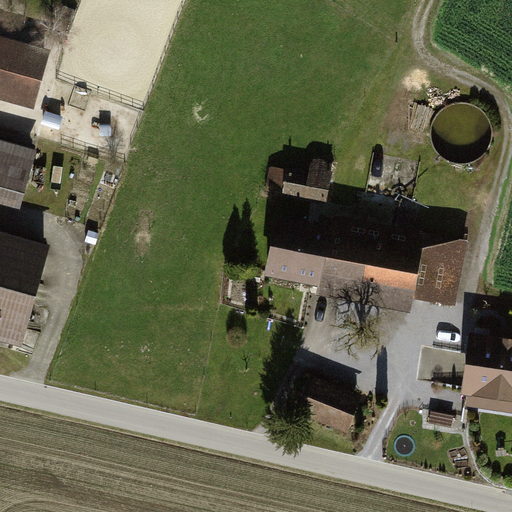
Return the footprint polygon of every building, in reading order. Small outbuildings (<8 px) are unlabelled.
[(52,52),(0,37),(0,101),(35,111),(52,52)] [(38,148),(0,138),(0,204),(21,210),(38,148)] [(267,192),(329,203),(334,176),(329,175),(331,161),(314,158),(311,172),(272,165),(267,192)] [(470,237),(314,207),(312,220),(280,214),(268,274),(320,284),(318,293),(415,312),(418,296),(457,304),(470,237)] [(0,230),(0,336),(26,343),(51,243),(0,230)] [(483,337),(473,399),(511,405),(511,327),(507,327),(505,341),(483,337)] [(364,394),(313,374),(298,412),(349,432),(364,394)] [(432,412),(430,424),(452,427),(454,416),(432,412)]
